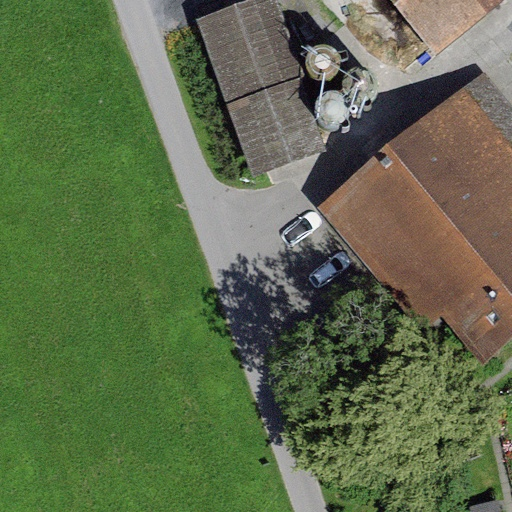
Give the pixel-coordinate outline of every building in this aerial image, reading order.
[(511,0),(399,0),(448,58),(511,5),(511,0)] [(286,6),(212,26),(254,181),(328,161),(286,6)] [(336,84),(341,79),(343,73),(344,67),(342,61),(339,55),(333,52),(327,50),(321,51),(316,53),(311,57),(308,61),(307,67),(307,73),(310,78),(313,82),(318,86),(324,87),(330,86),(336,84)] [(511,110),(477,70),(333,193),(485,370),(511,346),(511,110)] [(373,108),(378,104),(381,99),(383,93),(382,87),(380,81),(375,77),(370,74),(364,74),(359,75),(354,78),(350,82),(348,87),(347,93),(348,98),(351,103),(352,105),(355,107),(361,109),(367,110),(373,108)] [(352,105),(348,101),(343,98),(337,97),(331,98),(326,101),(322,105),(319,110),(318,116),(319,123),(322,128),(327,132),(333,135),(340,135),(346,133),(351,129),(355,123),(356,117),(355,111),(352,105)]
